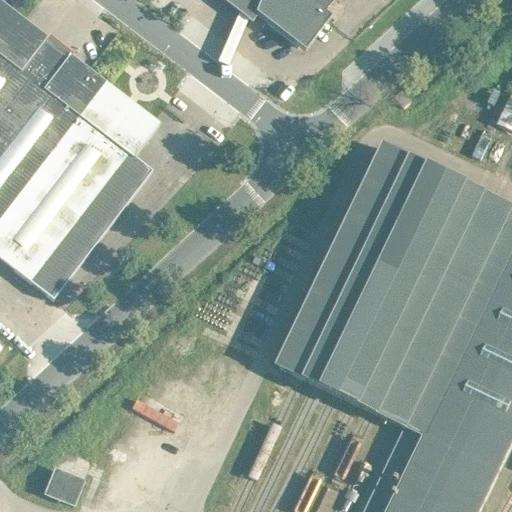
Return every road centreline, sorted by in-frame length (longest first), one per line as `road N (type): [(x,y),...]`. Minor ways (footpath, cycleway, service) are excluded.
road 1 (unclassified): [(0,431),(305,151)]
road 2 (unclassified): [(305,151),(120,0)]
road 3 (unclassified): [(305,151),(476,0)]
